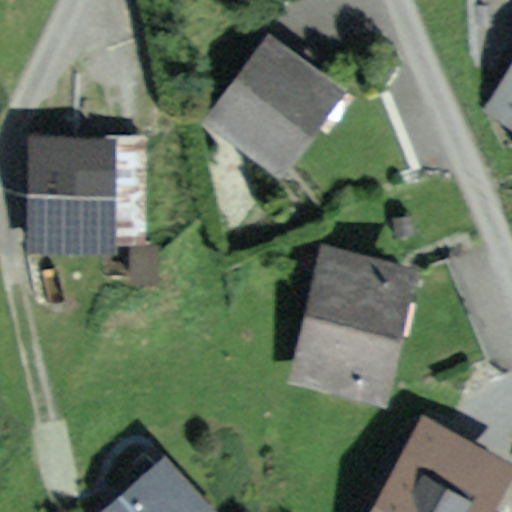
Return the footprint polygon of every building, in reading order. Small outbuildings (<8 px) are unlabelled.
[(323,93),(255,43),(234,71),(250,83),(220,123),(247,143),(254,134),(279,153),(323,93)] [(415,170),(385,92),(366,99),(351,132),(371,187),(415,170)] [(107,145),(30,145),(29,238),(106,238),(107,145)] [(491,360),(451,256),(410,271),(450,375),(491,360)] [(400,276),(332,260),(320,314),(388,329),(400,276)] [(388,329),(320,314),(307,368),(375,383),(388,329)] [(430,433),(386,511),(472,511),(496,470),(430,433)] [(108,511),(198,511),(148,455),(97,500),(108,511)]
